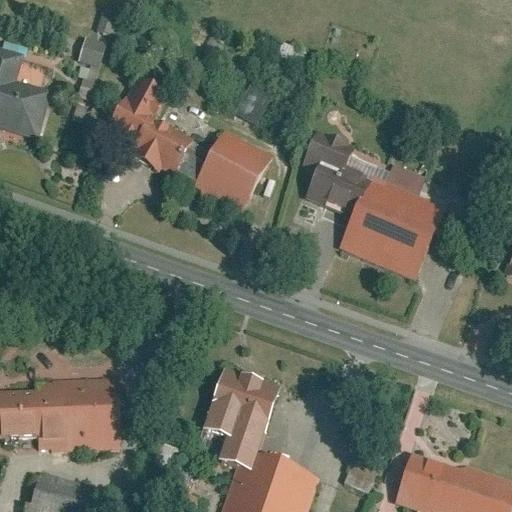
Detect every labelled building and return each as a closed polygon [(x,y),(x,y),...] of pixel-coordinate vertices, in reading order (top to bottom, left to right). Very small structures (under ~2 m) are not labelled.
[(97,69),(100,45),(78,43),(75,67),(97,69)] [(48,104),(15,95),(22,67),(0,61),(0,139),(36,149),(48,104)] [(257,123),(266,98),(243,90),(234,115),(257,123)] [(108,146),(139,163),(134,173),(156,184),(161,174),(174,181),(190,149),(156,131),(169,107),(137,91),(108,146)] [(196,187),(240,213),(271,160),(228,134),(196,187)] [(301,169),(318,176),(305,204),(353,225),(341,252),(410,282),(438,218),(369,187),(367,192),(337,179),(347,156),(314,141),(301,169)] [(279,389),(224,370),(200,441),(255,459),(279,389)] [(35,393),(0,394),(0,442),(40,441),(40,452),(120,449),(118,380),(35,383),(35,393)] [(156,447),(149,467),(167,473),(174,453),(156,447)] [(511,511),(511,487),(413,457),(397,511),(401,511),(511,511)] [(238,458),(220,511),(310,511),(319,485),(238,458)] [(19,511),(48,511),(48,503),(19,503),(19,511)]
